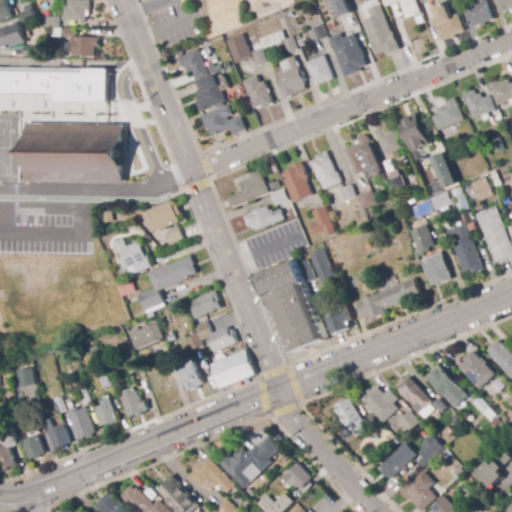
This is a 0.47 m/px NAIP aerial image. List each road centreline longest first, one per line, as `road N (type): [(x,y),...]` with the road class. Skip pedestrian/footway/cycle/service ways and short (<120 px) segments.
road 1 (tertiary): [(511,293),(29,496),(0,495)]
road 2 (residential): [(121,0),(278,389)]
road 3 (residential): [(192,171),(511,38)]
road 4 (residential): [(278,389),(283,410),(379,511)]
